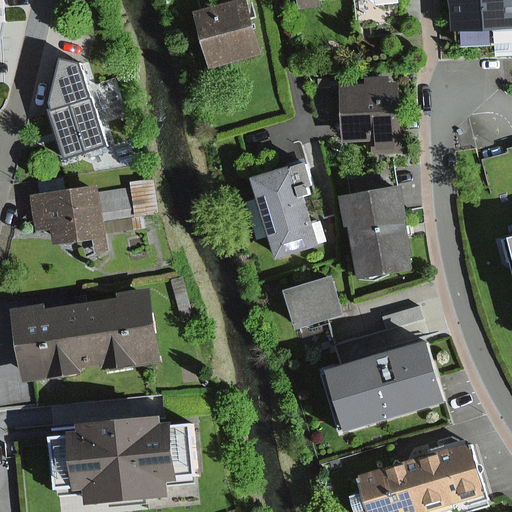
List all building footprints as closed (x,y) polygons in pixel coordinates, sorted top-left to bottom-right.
[(302,0),(304,10),(326,7),(324,0),(360,0),(365,38),(404,33),(400,0),(302,0)] [(511,0),(443,0),(446,31),(511,28),(511,0)] [(253,1),(200,15),(214,67),(267,53),(253,1)] [(80,49),(54,57),(64,91),(91,82),(80,49)] [(409,87),(347,89),(349,145),(380,144),(381,157),(412,156),(409,87)] [(93,96),(41,111),(56,164),(109,149),(93,96)] [(302,163),(243,180),(268,264),(318,250),(303,199),(312,197),(302,163)] [(132,180),(138,214),(163,210),(157,176),(132,180)] [(95,188),(28,197),(33,237),(48,235),(50,248),(102,241),(95,188)] [(406,191),(348,201),(362,280),(420,270),(406,191)] [(511,236),(497,242),(511,285),(511,236)] [(345,278),(300,291),(311,328),(356,315),(345,278)] [(143,290),(7,314),(20,387),(156,363),(143,290)] [(424,301),(386,312),(393,339),(432,327),(424,301)] [(445,344),(344,375),(362,435),(463,404),(445,344)] [(70,435),(43,437),(50,497),(80,495),(81,504),(117,501),(166,497),(163,486),(190,484),(184,424),(156,426),(154,416),(113,420),(69,425),(70,435)] [(471,446),(356,480),(365,511),(433,511),(486,497),(471,446)]
